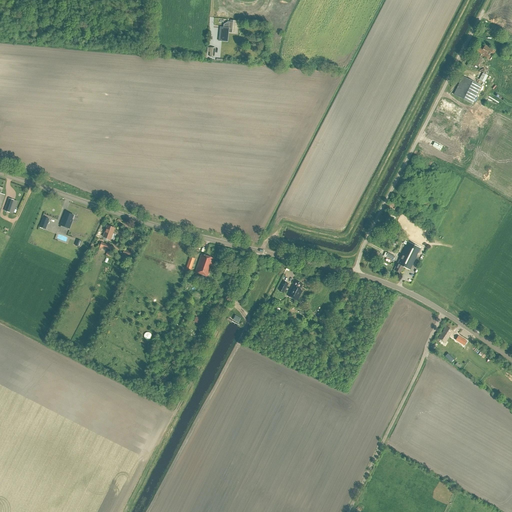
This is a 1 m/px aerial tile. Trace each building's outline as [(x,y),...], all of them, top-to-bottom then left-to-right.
[(222,19),(222,20),(221,23),(227,24),(226,29),(229,29),(229,31),(230,31),(230,32),(234,33),(235,28),(236,28),(237,21),(227,20),(222,19)] [(496,51),(485,45),(483,48),(479,46),(475,52),(490,61),(496,51)] [(207,47),(207,52),(210,52),(209,57),(215,57),(215,48),(207,47)] [(477,69),(482,60),(477,57),(472,66),(477,69)] [(484,82),(487,76),(483,73),(479,80),(484,82)] [(472,104),(481,87),(464,77),(454,95),(472,104)] [(5,211),(10,213),(14,200),(9,198),(5,211)] [(74,215),(66,212),(64,219),(63,219),(60,225),(70,229),(73,220),(72,220),(74,215)] [(107,225),(103,237),(111,239),(114,240),(116,235),(113,233),(115,228),(107,225)] [(410,270),(421,249),(408,242),(394,270),(400,274),(403,267),(410,270)] [(376,261),(380,254),(375,251),(371,258),(376,261)] [(213,258),(201,254),(195,272),(207,277),(213,258)] [(195,259),(190,257),(186,268),(191,270),(195,259)] [(178,268),(183,270),(186,262),(182,260),(178,268)] [(284,293),(289,284),(283,281),(278,290),(284,293)] [(305,286),(303,285),(295,281),(288,296),(297,301),(305,286)] [(206,318),(201,316),(200,318),(196,317),(194,322),(198,323),(198,325),(203,327),(206,318)] [(450,335),(453,331),(446,326),(443,331),(442,333),(441,333),(438,338),(445,343),(449,337),(448,336),(449,335),(450,335)] [(467,341),(459,336),(456,340),(465,345),(467,341)] [(451,362),(454,359),(448,354),(445,356),(451,362)]
